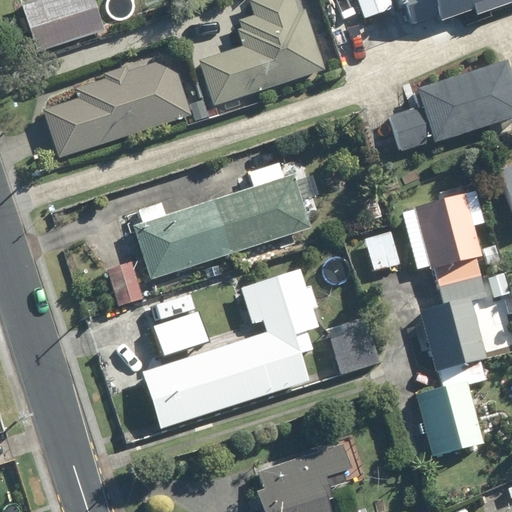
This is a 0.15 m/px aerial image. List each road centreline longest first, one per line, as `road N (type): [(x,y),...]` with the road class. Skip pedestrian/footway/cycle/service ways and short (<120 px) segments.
road 1 (unknown): [(17,190),(233,133),(511,34)]
road 2 (residential): [(0,235),(90,511)]
